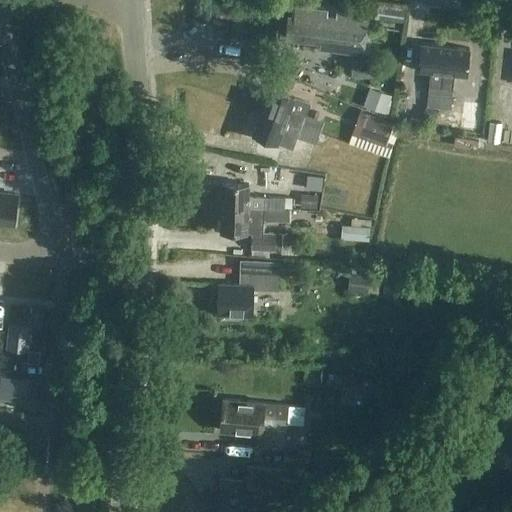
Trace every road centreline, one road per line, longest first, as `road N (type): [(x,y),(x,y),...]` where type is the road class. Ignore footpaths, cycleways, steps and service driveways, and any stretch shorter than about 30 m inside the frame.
road 1 (tertiary): [(137,268),(141,142),(132,0)]
road 2 (tertiary): [(121,511),(137,268)]
road 3 (residential): [(0,22),(46,213),(48,257)]
road 4 (track): [(511,365),(359,511)]
